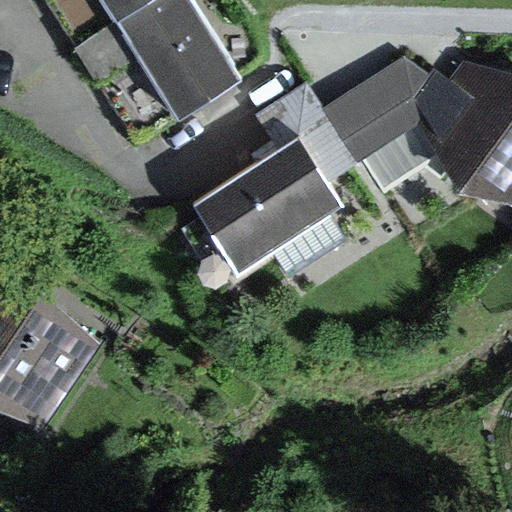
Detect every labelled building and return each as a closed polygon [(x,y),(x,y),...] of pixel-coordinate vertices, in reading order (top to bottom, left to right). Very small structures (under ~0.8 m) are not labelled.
[(57,0),(82,39),(145,0),(57,0)] [(192,0),(145,0),(82,39),(73,47),(95,80),(105,74),(145,136),(240,75),(192,0)] [(432,73),(404,54),(323,107),(307,79),(255,112),(277,147),(298,133),(331,182),(364,159),(384,195),(441,157),(419,121),(426,115),(415,98),(432,73)] [(461,189),(511,209),(511,70),(466,58),(449,78),(435,68),(432,73),(415,98),(426,115),(419,121),(441,157),(461,189)] [(277,147),(192,203),(238,274),(273,251),(289,275),(349,237),(332,211),(344,202),(331,182),(298,133),(277,147)] [(0,409),(43,430),(102,346),(44,290),(0,265),(0,409)]
